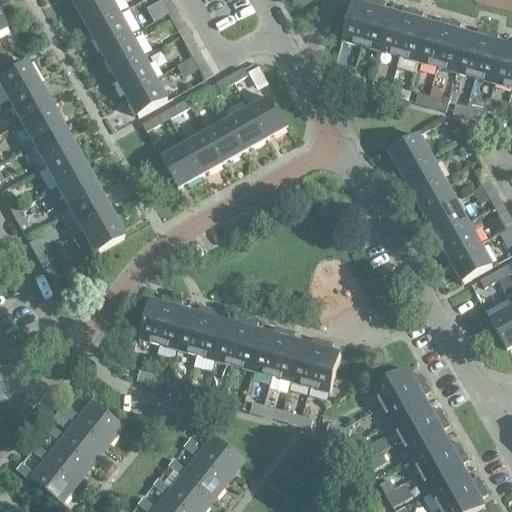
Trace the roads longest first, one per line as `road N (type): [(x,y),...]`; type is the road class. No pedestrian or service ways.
road 1 (residential): [(76,353),(168,242),(339,149)]
road 2 (residential): [(489,410),(339,149)]
road 3 (residential): [(0,231),(71,358)]
road 4 (residential): [(339,149),(281,39)]
